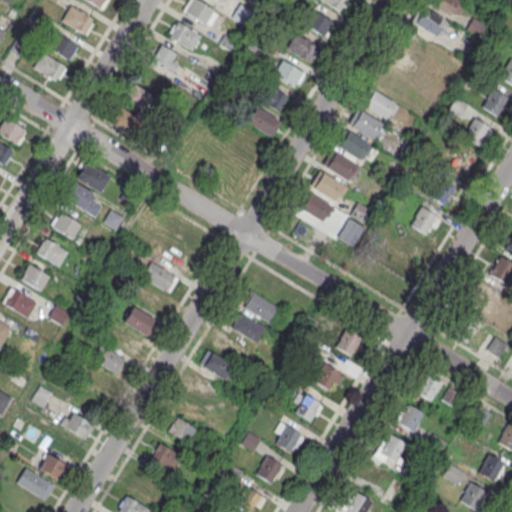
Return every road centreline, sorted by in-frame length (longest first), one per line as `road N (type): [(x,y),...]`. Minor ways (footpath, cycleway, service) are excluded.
road 1 (residential): [(511,399),(0,83)]
road 2 (residential): [(387,0),(71,511)]
road 3 (residential): [(511,160),(295,511)]
road 4 (residential): [(146,0),(0,237)]
